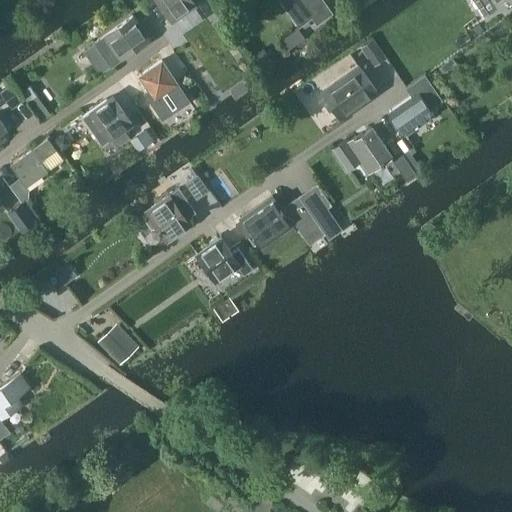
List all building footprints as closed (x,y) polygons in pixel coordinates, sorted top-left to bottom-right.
[(194,0),(157,0),(172,22),(197,4),(194,0)] [(282,0),(284,2),(298,22),(304,19),(313,12),(318,19),(331,10),(326,3),(324,4),(321,0),(282,0)] [(111,65),(121,59),(151,37),(133,12),(103,34),(94,40),(111,65)] [(361,47),(372,62),(374,65),(385,57),(372,39),(361,47)] [(262,70),(273,62),(264,48),(252,56),(262,70)] [(154,103),(158,100),(162,105),(178,94),(171,85),(176,81),(160,59),(139,74),(148,86),(144,89),(154,103)] [(449,75),(458,68),(451,59),(442,67),(449,75)] [(361,69),(331,89),(346,112),(347,112),(376,91),(361,69)] [(412,94),(389,111),(405,132),(433,112),(430,107),(442,98),(424,73),(406,85),(412,94)] [(23,99),(12,83),(1,90),(12,107),(23,99)] [(104,99),(83,115),(103,143),(110,138),(116,146),(130,136),(125,129),(135,121),(134,120),(113,92),(104,99)] [(344,139),(332,147),(348,169),(359,161),(368,173),(393,156),(381,138),(373,125),(363,131),(362,129),(348,139),(345,140),(344,139)] [(144,127),(129,138),(139,150),(153,140),(152,138),(148,132),(144,127)] [(57,149),(55,146),(48,137),(31,149),(31,148),(10,163),(25,185),(46,170),(40,161),(57,149)] [(402,154),(393,160),(403,174),(412,168),(409,164),(402,154)] [(196,197),(209,188),(198,173),(186,181),(196,197)] [(172,186),(142,207),(145,213),(145,217),(151,225),(154,227),(157,224),(168,239),(190,224),(186,218),(189,216),(195,212),(190,203),(189,202),(178,186),(174,189),(172,186)] [(243,222),(238,225),(246,236),(250,233),(259,245),(284,230),(283,228),(292,222),(291,222),(305,212),(295,199),(282,208),(273,214),(263,200),(239,217),(243,222)] [(24,231),(37,222),(23,201),(9,210),(24,231)] [(331,227),(342,220),(332,207),(322,214),(331,227)] [(215,281),(239,265),(244,273),(252,267),(238,249),(233,252),(222,235),(195,252),(215,281)] [(139,345),(117,321),(97,340),(120,363),(139,345)] [(8,381),(0,385),(0,437),(10,430),(1,418),(23,403),(17,394),(31,385),(21,370),(7,380),(8,381)] [(211,495),(205,502),(219,511),(224,504),(233,510),(239,502),(234,499),(217,486),(211,495)]
